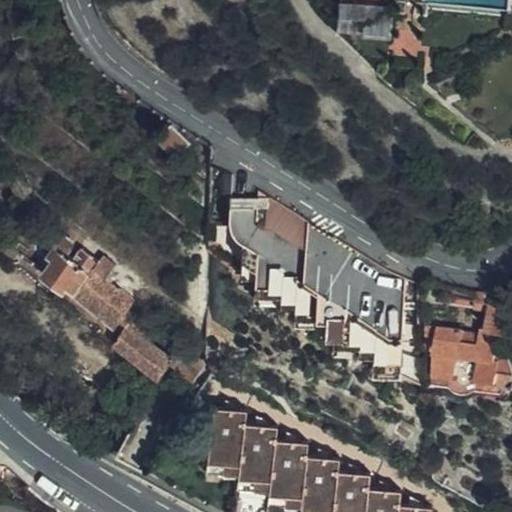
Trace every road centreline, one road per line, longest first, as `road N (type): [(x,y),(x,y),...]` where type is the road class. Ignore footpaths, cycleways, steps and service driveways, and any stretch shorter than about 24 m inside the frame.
road 1 (tertiary): [(511,260),(460,269),(430,260),(133,79),(100,47),(74,0)]
road 2 (secondary): [(0,416),(133,511)]
